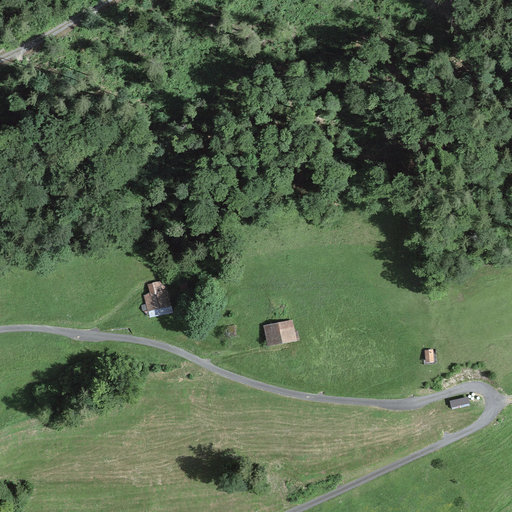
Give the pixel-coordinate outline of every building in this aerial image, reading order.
[(164,281),(149,285),(151,294),(155,293),(159,307),(155,308),(149,309),(150,316),(173,311),(172,304),(170,304),(164,281)] [(148,304),(149,309),(155,308),(151,294),(145,296),(148,304)] [(294,338),(291,322),(278,324),(281,340),(294,338)] [(265,326),(268,343),(281,340),(278,324),(265,326)] [(469,395),(450,399),(451,405),(470,402),(469,395)]
